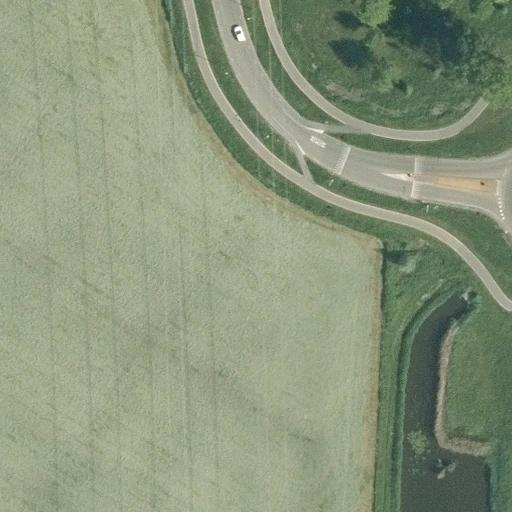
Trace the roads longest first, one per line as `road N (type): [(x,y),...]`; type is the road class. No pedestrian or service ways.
road 1 (tertiary): [(511,191),(341,161),(284,121)]
road 2 (tertiary): [(224,0),(241,66),(284,121)]
